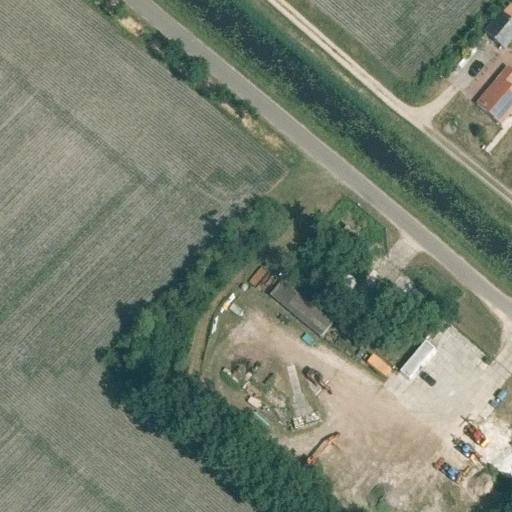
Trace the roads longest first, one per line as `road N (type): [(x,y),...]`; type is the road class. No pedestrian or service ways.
road 1 (unclassified): [(511,311),(132,0)]
road 2 (track): [(511,198),(272,0)]
